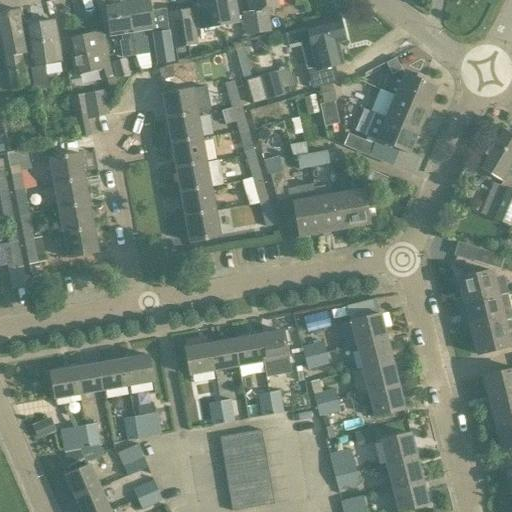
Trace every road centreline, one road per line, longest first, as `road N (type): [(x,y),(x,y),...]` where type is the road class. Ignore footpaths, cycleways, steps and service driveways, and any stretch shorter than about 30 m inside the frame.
road 1 (residential): [(137,305),(408,263)]
road 2 (residential): [(468,511),(408,263)]
road 3 (residential): [(408,263),(482,75)]
road 4 (residential): [(137,305),(112,157)]
road 5 (residential): [(0,331),(137,305)]
road 6 (residential): [(383,0),(482,75)]
